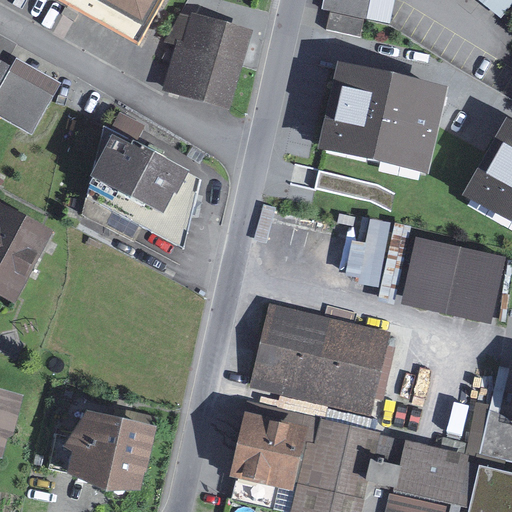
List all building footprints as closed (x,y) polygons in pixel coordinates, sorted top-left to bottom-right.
[(166,0),(61,0),(143,43),(166,0)] [(392,0),(325,0),(324,8),(388,22),(392,0)] [(246,35),(189,19),(169,92),(225,108),(246,35)] [(58,86),(17,64),(0,94),(0,116),(32,134),(58,86)] [(443,94),(340,72),(323,152),(426,174),(443,94)] [(511,130),(508,128),(467,199),(511,224),(511,130)] [(178,171),(108,136),(85,181),(156,216),(178,171)] [(41,233),(0,213),(0,295),(9,300),(41,233)] [(501,262),(421,245),(408,304),(489,321),(501,262)] [(272,311),(255,386),(369,411),(385,336),(272,311)] [(0,438),(11,401),(0,398),(0,438)] [(150,435),(88,420),(73,479),(135,494),(150,435)] [(246,421),(233,480),(290,492),(303,433),(246,421)] [(357,511),(373,436),(323,425),(317,453),(308,451),(295,511),(357,511)] [(464,460),(409,448),(397,501),(392,500),(388,511),(441,511),(444,502),(472,508),(471,511),(511,511),(511,479),(462,469),(464,460)]
